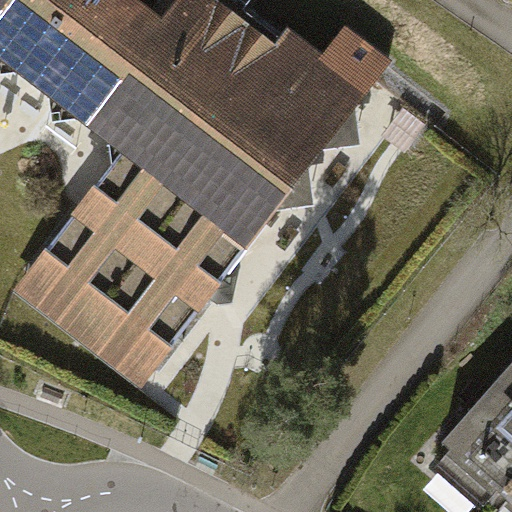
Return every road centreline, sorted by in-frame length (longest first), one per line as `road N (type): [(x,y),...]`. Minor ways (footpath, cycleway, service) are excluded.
road 1 (residential): [(290,511),(511,230),(511,39),(458,0)]
road 2 (residential): [(41,511),(118,493),(187,511)]
